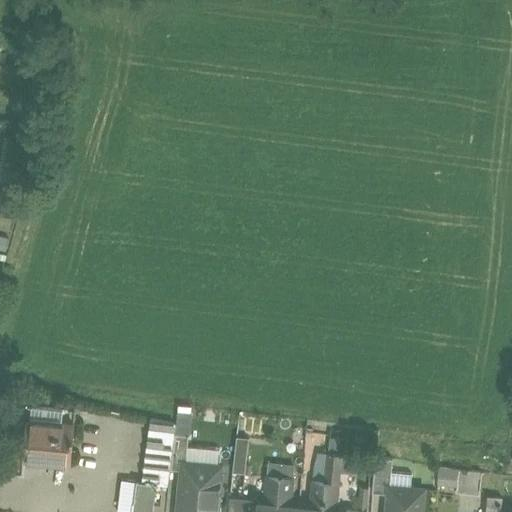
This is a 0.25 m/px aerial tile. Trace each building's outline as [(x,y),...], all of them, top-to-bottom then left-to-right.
[(79,402),(11,395),(5,466),(19,468),(19,465),(23,462),(26,462),(27,450),(73,455),(75,434),(76,434),(76,428),(79,402)] [(178,418),(153,413),(144,477),(157,478),(170,480),(172,464),(177,429),(178,418)] [(191,430),(177,429),(172,464),(184,465),(185,458),(188,458),(191,430)] [(245,466),(245,432),(232,431),(232,466),(245,466)] [(395,453),(378,451),(374,487),(390,488),(391,480),(392,480),(395,453)] [(374,457),(336,452),(334,466),(341,467),(340,472),(346,472),(347,468),(358,469),(358,474),(364,475),(365,470),(372,471),(374,457)] [(188,458),(185,458),(184,465),(180,511),(217,511),(222,461),(188,458)] [(483,467),(462,464),(460,484),(481,486),(483,467)] [(269,470),(267,495),(256,494),(254,511),(278,511),(282,471),(269,470)] [(295,472),(282,471),(278,511),(300,511),(302,498),(293,497),(295,472)] [(314,474),(312,499),(302,498),(300,511),(323,511),(328,476),(314,474)] [(148,511),(152,511),(157,478),(144,477),(138,476),(133,510),(148,511)] [(347,511),(349,503),(338,502),(341,477),(328,476),(323,511),(347,511)] [(392,480),(391,480),(390,488),(387,511),(423,511),(426,484),(392,480)] [(502,511),(504,493),(490,491),(487,511),(502,511)]
